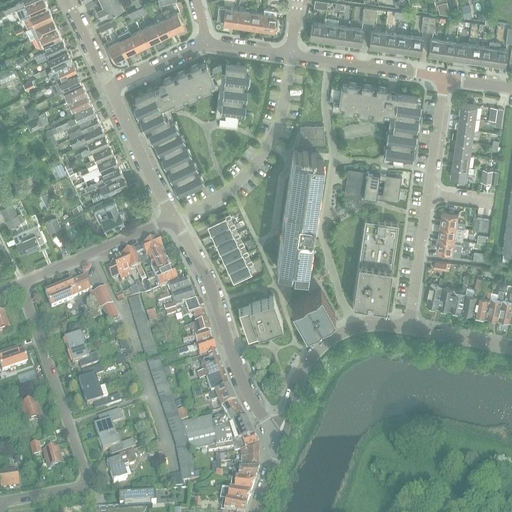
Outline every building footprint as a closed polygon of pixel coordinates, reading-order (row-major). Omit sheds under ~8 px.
[(23,0),(24,0),(16,4),(3,10),(5,14),(17,8),(36,0),(23,0)] [(20,19),(23,18),(48,7),(45,0),(38,0),(26,6),(16,10),(20,19)] [(107,17),(124,9),(119,0),(99,0),(103,8),(97,11),(101,19),(107,16),(107,17)] [(327,9),(328,1),(317,0),(314,0),(314,7),(327,9)] [(48,7),(23,18),(28,28),(53,17),(48,7)] [(219,7),(217,20),(223,21),(223,23),(235,25),(237,10),(238,10),(225,8),(219,7)] [(361,22),(368,23),(370,7),(364,7),(361,22)] [(370,7),(368,23),(374,24),(376,8),(370,7)] [(238,10),(235,25),(248,27),(250,12),(238,10)] [(178,12),(165,18),(172,32),(184,26),(178,12)] [(250,12),(248,27),(261,29),(263,13),(250,12)] [(263,13),(261,29),(274,30),(276,15),(263,13)] [(421,30),(427,31),(429,16),(423,15),(421,30)] [(429,16),(427,31),(433,32),(436,17),(429,16)] [(53,17),(28,28),(31,27),(35,37),(35,38),(57,28),(53,17)] [(165,18),(154,24),(160,37),(172,32),(165,18)] [(110,20),(98,25),(101,31),(112,26),(110,20)] [(325,23),(312,21),(310,38),(323,39),(325,23)] [(325,23),(323,39),(335,41),(337,25),(325,23)] [(154,24),(142,29),(149,43),(160,37),(154,24)] [(337,25),(335,41),(347,43),(350,27),(337,25)] [(350,27),(347,43),(360,45),(363,29),(350,27)] [(57,28),(35,38),(38,46),(40,48),(44,46),(57,40),(62,38),(57,28)] [(142,29),(131,35),(137,48),(149,43),(142,29)] [(369,46),(382,48),(384,32),(371,30),(369,46)] [(384,32),(382,48),(394,50),(397,33),(384,32)] [(397,33),(394,50),(407,51),(409,35),(397,33)] [(131,35),(119,40),(126,54),(137,48),(131,35)] [(409,35),(407,51),(420,53),(422,37),(409,35)] [(57,40),(44,46),(46,50),(35,55),(38,61),(48,57),(67,48),(62,38),(57,40)] [(428,55),(441,56),(443,40),(430,38),(428,55)] [(126,54),(119,40),(108,45),(114,59),(126,54)] [(443,40),(441,56),(453,58),(456,42),(443,40)] [(481,45),(479,62),(491,64),(494,48),(494,42),(489,41),(488,47),(481,45)] [(456,42),(453,58),(466,60),(468,44),(456,42)] [(494,48),(491,64),(504,65),(507,49),(499,48),(500,42),(494,42),(494,48)] [(468,44),(466,60),(479,62),(481,45),(468,44)] [(67,48),(48,57),(52,68),(51,69),(51,71),(72,61),(67,48)] [(72,61),(51,71),(48,72),(50,76),(57,73),(59,78),(52,81),(53,83),(77,72),(72,61)] [(134,98),(137,104),(133,105),(138,114),(141,112),(144,117),(140,119),(144,128),(150,125),(152,130),(148,132),(152,140),(156,138),(159,143),(155,145),(155,146),(177,135),(167,115),(166,116),(161,106),(173,101),(173,102),(215,82),(206,64),(200,66),(198,63),(190,67),(191,71),(186,73),(185,69),(176,73),(178,77),(173,79),(171,75),(162,79),(165,84),(159,87),(153,90),(153,89),(134,98)] [(245,66),(225,64),(220,110),(244,112),(245,103),(241,102),(242,97),(246,97),(247,88),(243,88),(243,82),(248,83),(249,73),(245,73),(245,66)] [(220,74),(221,65),(212,69),(215,76),(220,74)] [(0,82),(16,76),(12,67),(0,72),(0,82)] [(77,72),(53,83),(51,84),(55,94),(63,91),(82,82),(77,72)] [(82,82),(63,91),(68,101),(87,93),(82,82)] [(416,103),(417,96),(397,93),(397,94),(386,93),(387,87),(378,86),(377,90),(371,90),(372,85),(363,84),(362,88),(357,87),(357,83),(348,82),(347,86),(341,85),(338,105),(383,112),(384,111),(394,112),(388,154),(412,158),(413,148),(409,148),(410,142),(414,143),(416,133),(411,133),(412,127),(416,128),(418,118),(414,118),(414,112),(419,113),(420,104),(416,103)] [(87,93),(68,101),(72,112),(73,111),(74,111),(91,103),(87,93)] [(48,135),(78,122),(96,113),(91,103),(74,111),(73,111),(74,111),(76,117),(46,130),(48,135)] [(462,103),(460,116),(476,118),(478,105),(462,103)] [(40,114),(38,115),(43,125),(49,122),(44,112),(40,114)] [(96,113),(78,122),(81,128),(69,133),(71,138),(83,132),(100,124),(96,113)] [(43,125),(38,115),(25,121),(30,131),(43,125)] [(460,116),(458,128),(475,130),(476,118),(460,116)] [(100,124),(83,132),(86,138),(71,145),(73,149),(78,147),(105,134),(100,124)] [(287,193),(282,230),(277,267),(293,270),(293,271),(307,273),(312,235),(316,235),(318,221),(314,220),(323,160),(315,158),(315,152),(311,152),(312,144),(324,143),(324,125),(301,126),(297,150),(294,149),(287,193)] [(458,128),(457,140),(473,142),(475,130),(458,128)] [(105,134),(78,147),(87,142),(90,148),(81,152),(83,157),(92,153),(109,145),(105,134)] [(197,177),(177,135),(155,146),(159,154),(163,152),(165,157),(161,159),(165,167),(169,166),(171,171),(168,172),(172,181),(175,179),(178,184),(174,186),(178,195),(200,184),(197,177)] [(457,140),(455,153),(471,155),(473,142),(457,140)] [(94,158),(85,162),(87,167),(96,163),(114,155),(109,145),(92,153),(94,158)] [(455,153),(453,165),(469,167),(471,155),(455,153)] [(90,178),(101,173),(119,165),(114,155),(96,163),(98,167),(83,174),(85,180),(90,178)] [(59,158),(52,162),(60,179),(67,176),(59,158)] [(69,163),(65,165),(69,174),(74,172),(69,163)] [(119,165),(101,173),(104,179),(84,188),(86,192),(96,188),(99,186),(123,176),(119,165)] [(469,167),(453,165),(451,177),(467,180),(469,167)] [(363,196),(365,184),(367,171),(348,169),(344,193),(363,196)] [(491,183),(493,171),(483,169),(482,182),(491,183)] [(401,176),(367,171),(365,184),(399,189),(401,176)] [(123,176),(99,186),(102,191),(91,196),(93,201),(128,186),(123,176)] [(398,201),(399,189),(365,184),(363,196),(381,199),(398,201)] [(47,191),(41,194),(46,207),(52,205),(47,191)] [(124,220),(125,217),(122,213),(120,211),(119,212),(114,202),(94,212),(99,222),(101,221),(105,229),(124,220)] [(0,208),(5,220),(9,227),(21,221),(12,203),(0,208)] [(443,212),(441,225),(457,227),(458,214),(443,212)] [(230,225),(227,219),(231,217),(230,213),(225,215),(207,224),(211,233),(211,234),(230,225)] [(44,223),(49,233),(61,228),(56,217),(44,223)] [(487,232),(489,219),(477,217),(475,230),(487,232)] [(386,304),(387,299),(389,283),(392,269),(394,254),(396,239),(398,223),(384,221),(381,220),(379,220),(365,218),(362,234),(360,249),(358,264),(356,279),(353,299),(369,301),(386,304)] [(234,234),(231,228),(236,226),(234,223),(230,225),(211,234),(215,242),(216,243),(234,234)] [(13,236),(16,242),(20,254),(40,245),(39,241),(43,239),(38,225),(13,236)] [(441,225),(439,237),(455,239),(457,227),(441,225)] [(238,243),(236,238),(240,236),(238,232),(234,234),(216,243),(220,252),(238,243)] [(455,239),(439,237),(437,250),(461,253),(462,246),(454,244),(455,239)] [(143,251),(146,256),(162,249),(158,241),(155,240),(134,249),(136,254),(143,251)] [(243,253),(243,252),(240,247),(244,245),(243,241),(238,243),(220,252),(224,261),(243,253)] [(162,249),(146,256),(150,267),(167,259),(162,249)] [(133,250),(122,255),(129,271),(136,268),(142,281),(146,279),(143,273),(133,250)] [(247,262),(244,256),(249,254),(247,250),(243,252),(243,253),(224,261),(229,270),(247,262)] [(486,261),(487,255),(474,253),(473,260),(486,261)] [(111,260),(114,266),(107,269),(112,279),(119,276),(121,280),(125,278),(124,276),(126,275),(125,273),(129,271),(122,255),(111,260)] [(146,275),(149,280),(155,277),(172,270),(167,259),(150,267),(153,273),(151,274),(151,273),(146,275)] [(252,272),(249,265),(253,263),(251,260),(247,262),(229,270),(233,280),(252,272)] [(447,262),(435,260),(434,268),(446,270),(447,262)] [(155,277),(149,280),(149,281),(155,278),(160,288),(168,285),(177,282),(172,270),(155,277)] [(454,291),(450,310),(462,312),(466,293),(467,287),(469,276),(465,275),(461,292),(454,291)] [(45,292),(51,308),(74,298),(73,297),(89,290),(90,289),(87,281),(84,276),(46,292),(45,292)] [(431,284),(427,305),(438,307),(443,286),(444,279),(440,278),(439,285),(431,284)] [(177,282),(168,285),(172,296),(191,291),(187,279),(177,282)] [(491,297),(486,317),(498,319),(503,299),(506,284),(501,283),(498,298),(491,297)] [(440,297),(438,307),(450,310),(452,301),(454,291),(455,288),(443,286),(440,297)] [(466,293),(462,312),(473,314),(478,295),(474,295),(475,288),(467,287),(466,293)] [(105,288),(93,293),(100,309),(112,304),(105,288)] [(306,329),(335,312),(320,288),(291,304),(306,329)] [(478,295),(473,314),(486,317),(491,297),(492,290),(488,289),(486,297),(478,295)] [(503,299),(498,319),(510,321),(511,312),(511,290),(511,292),(511,291),(509,300),(503,299)] [(191,291),(172,296),(176,307),(196,301),(191,291)] [(282,323),(273,295),(238,307),(247,334),(276,325),(282,323)] [(128,300),(130,305),(141,302),(140,297),(128,300)] [(196,301),(176,307),(178,311),(180,310),(183,317),(190,315),(192,314),(204,310),(200,300),(196,302),(196,301)] [(141,302),(130,305),(131,311),(143,308),(141,302)] [(112,304),(100,309),(110,321),(118,318),(112,304)] [(143,308),(131,311),(133,317),(145,314),(143,308)] [(89,320),(100,316),(98,310),(87,314),(89,320)] [(190,315),(193,314),(196,323),(207,320),(204,310),(192,314),(190,315)] [(0,331),(10,328),(3,311),(0,311),(0,331)] [(145,314),(133,317),(135,323),(146,320),(145,314)] [(146,320),(135,323),(136,328),(148,325),(146,320)] [(196,323),(192,325),(183,328),(184,331),(190,329),(192,336),(198,334),(208,332),(210,331),(207,320),(196,323)] [(64,339),(68,352),(85,346),(80,334),(85,332),(82,325),(68,330),(70,337),(64,339)] [(148,325),(136,328),(138,334),(150,331),(148,325)] [(150,331),(138,334),(140,340),(151,337),(150,331)] [(178,350),(178,351),(197,346),(212,341),(208,332),(198,334),(192,336),(182,339),(183,342),(195,338),(197,345),(187,348),(178,350)] [(151,337),(140,340),(142,345),(153,342),(151,337)] [(197,346),(178,351),(179,355),(188,352),(197,350),(199,356),(200,356),(202,355),(215,351),(212,341),(197,346)] [(153,342),(142,345),(143,351),(155,348),(153,342)] [(85,346),(68,352),(72,364),(79,361),(81,368),(99,362),(96,353),(90,355),(91,357),(88,357),(85,346)] [(22,348),(0,355),(0,364),(2,371),(27,363),(22,348)] [(155,348),(143,351),(145,357),(157,354),(155,348)] [(202,355),(200,356),(202,363),(200,364),(202,369),(220,362),(215,351),(202,355)] [(146,361),(149,367),(161,363),(159,357),(146,361)] [(220,362),(202,369),(203,371),(197,374),(199,380),(206,378),(206,379),(224,373),(220,362)] [(161,363),(149,367),(151,373),(163,369),(161,363)] [(78,381),(82,393),(99,387),(95,375),(104,372),(101,365),(82,372),(84,379),(78,381)] [(163,369),(151,373),(153,379),(165,375),(163,369)] [(224,373),(206,379),(211,393),(229,386),(224,373)] [(165,375),(153,379),(155,386),(167,381),(165,375)] [(167,381),(155,386),(157,392),(169,387),(167,381)] [(104,386),(99,387),(82,393),(86,406),(93,403),(95,410),(108,406),(105,398),(108,398),(104,386)] [(229,386),(211,393),(209,394),(212,402),(217,399),(219,403),(221,408),(235,402),(229,386)] [(169,387),(157,392),(159,398),(171,394),(169,387)] [(200,388),(193,389),(195,396),(202,395),(200,388)] [(171,394),(159,398),(161,404),(174,400),(171,394)] [(26,422),(41,417),(34,400),(20,405),(26,422)] [(174,400),(161,404),(163,410),(176,406),(174,400)] [(217,416),(218,419),(226,416),(240,410),(235,402),(221,408),(224,413),(217,416)] [(176,406),(163,410),(165,416),(178,412),(176,406)] [(188,418),(185,408),(178,410),(181,420),(188,418)] [(93,426),(98,439),(114,433),(110,421),(121,417),(119,410),(97,417),(100,424),(93,426)] [(226,416),(218,419),(216,420),(218,428),(231,423),(246,419),(240,410),(226,416)] [(178,412),(165,416),(167,422),(180,418),(178,412)] [(211,416),(181,422),(182,424),(184,429),(184,430),(186,436),(188,442),(189,447),(190,451),(190,450),(208,447),(217,445),(243,439),(243,438),(246,437),(246,438),(253,437),(251,432),(246,419),(231,423),(218,428),(216,420),(212,421),(211,416)] [(180,418),(167,422),(170,428),(182,424),(181,422),(180,418)] [(182,424),(170,428),(172,435),(184,430),(184,429),(182,424)] [(184,430),(172,435),(174,441),(186,436),(184,430)] [(114,433),(98,439),(102,451),(108,449),(111,455),(135,447),(132,440),(121,444),(119,438),(116,439),(114,433)] [(186,436),(174,441),(175,445),(176,449),(189,447),(188,442),(186,436)] [(217,445),(208,447),(208,451),(233,447),(234,450),(257,445),(253,437),(246,438),(246,437),(243,438),(243,439),(217,445)] [(45,441),(30,445),(33,456),(41,453),(39,448),(47,446),(47,444),(51,443),(52,444),(56,442),(55,438),(50,439),(45,440),(45,441)] [(145,446),(148,454),(149,455),(150,456),(151,457),(152,457),(153,456),(154,456),(161,454),(158,441),(145,446)] [(257,445),(234,450),(235,452),(241,450),(241,456),(236,456),(237,459),(241,459),(258,459),(257,445)] [(48,468),(63,464),(58,447),(43,451),(48,468)] [(189,447),(176,449),(177,455),(191,453),(190,450),(190,451),(189,447)] [(113,457),(114,461),(106,463),(113,484),(117,482),(117,481),(127,478),(123,467),(133,463),(134,463),(134,462),(135,462),(135,461),(136,460),(136,459),(135,458),(132,450),(113,457)] [(191,453),(177,455),(178,462),(192,459),(191,453)] [(192,459),(178,462),(179,468),(193,466),(192,459)] [(235,461),(235,466),(229,466),(229,470),(239,470),(258,470),(258,459),(241,459),(241,461),(235,461)] [(193,466),(179,468),(181,474),(194,472),(193,466)] [(0,481),(1,488),(19,485),(17,470),(0,472),(0,481)] [(232,475),(231,479),(254,482),(258,470),(239,470),(238,476),(232,475)] [(194,472),(181,474),(182,481),(190,479),(201,477),(199,471),(194,472)] [(181,474),(169,476),(171,487),(183,486),(183,485),(182,481),(181,474)] [(218,489),(221,490),(250,494),(254,482),(231,479),(230,488),(218,486),(218,489)] [(250,494),(221,490),(220,500),(223,500),(247,504),(250,494)] [(107,510),(107,511),(148,511),(152,511),(148,495),(120,500),(122,508),(107,510)] [(217,511),(244,511),(247,504),(223,500),(220,511),(217,511)]
